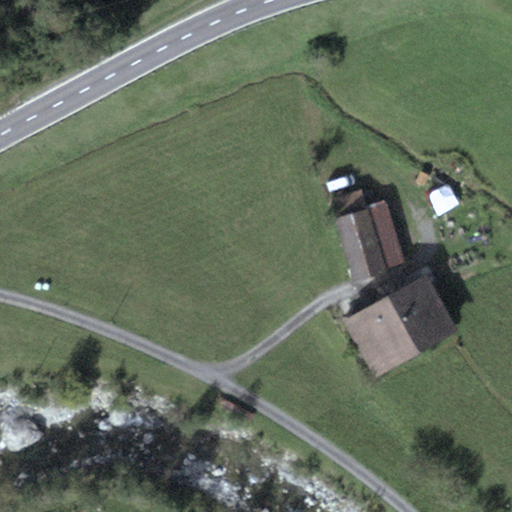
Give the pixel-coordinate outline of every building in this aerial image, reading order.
[(331,200),(337,220),(366,211),(360,191),(331,200)] [(366,211),(375,242),(394,236),(385,205),(366,211)] [(402,260),(394,236),(375,242),(366,211),(337,220),(355,280),(383,271),(382,266),(402,260)] [(389,280),(381,284),(386,292),(391,290),(421,344),(452,328),(425,279),(397,295),(389,280)] [(391,290),(386,292),(381,284),(374,288),(383,303),(359,317),(356,311),(344,317),(374,370),(421,344),(391,290)]
